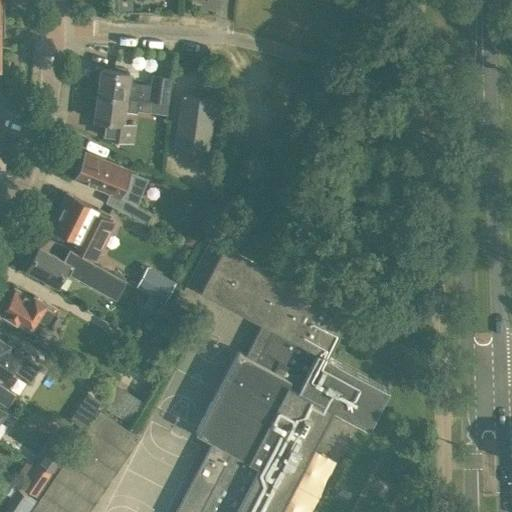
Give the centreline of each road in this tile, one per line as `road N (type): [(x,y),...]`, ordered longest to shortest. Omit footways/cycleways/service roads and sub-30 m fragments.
road 1 (primary): [(477,21),(465,119),(466,390)]
road 2 (primary): [(501,389),(490,119),(477,21)]
road 3 (residential): [(293,55),(212,35),(59,21)]
road 4 (residential): [(0,219),(49,124),(59,21)]
road 5 (primary): [(503,511),(501,389)]
road 6 (primary): [(466,390),(470,511)]
